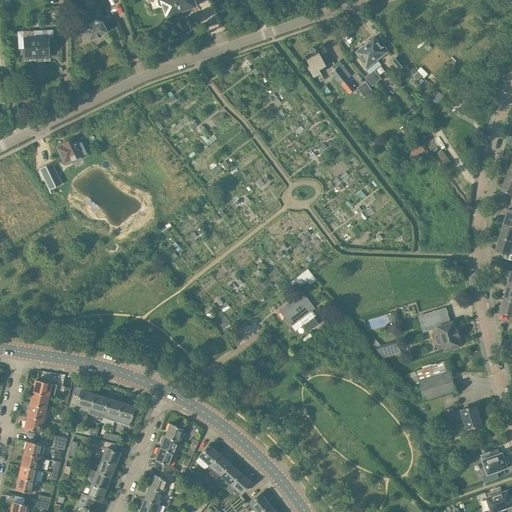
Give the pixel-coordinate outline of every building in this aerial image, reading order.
[(68,0),(69,10),(77,9),(76,0),(68,0)] [(156,0),(156,1),(158,5),(162,7),(165,17),(196,6),(193,0),(156,0)] [(89,16),(77,22),(81,32),(85,31),(89,39),(105,31),(101,23),(104,22),(99,11),(98,12),(97,10),(94,9),(89,11),(88,14),(89,16)] [(48,37),(24,38),(24,57),(42,56),(43,57),(45,57),(47,56),(48,56),(48,50),(53,50),(53,42),(48,42),(48,37)] [(365,43),(364,44),(376,59),(387,51),(382,45),(381,46),(373,37),(370,40),(368,40),(365,41),(365,43)] [(381,65),(376,59),(364,44),(362,45),(361,45),(359,47),(359,48),(355,51),(362,61),(361,62),(365,68),(369,73),(365,77),(372,86),(381,78),(375,70),(381,65)] [(324,79),(318,70),(325,65),(323,61),(326,59),(322,51),(319,53),(317,48),(316,49),(312,47),(309,49),(310,52),(304,55),(309,65),(307,66),(313,77),(316,75),(320,82),(324,79)] [(397,55),(392,60),(399,69),(404,65),(397,55)] [(351,75),(339,61),(335,64),(337,67),(341,72),(347,79),(351,75)] [(341,72),(337,67),(331,71),(348,92),(354,88),(347,79),(341,72)] [(425,93),(432,85),(423,76),(415,84),(425,93)] [(365,81),(356,87),(363,98),(372,91),(365,81)] [(438,90),(430,98),(439,106),(446,98),(438,90)] [(420,111),(415,106),(410,111),(415,115),(420,111)] [(417,115),(408,122),(417,134),(426,126),(417,115)] [(401,128),(406,135),(412,131),(406,124),(401,128)] [(63,144),(57,146),(63,161),(66,162),(71,159),(81,155),(87,152),(80,139),(75,142),(73,138),(62,143),(63,144)] [(418,155),(425,150),(419,142),(412,147),(418,155)] [(100,162),(85,173),(89,179),(105,168),(100,162)] [(62,184),(52,163),(39,169),(49,190),(62,184)] [(17,172),(0,180),(15,209),(32,200),(17,172)] [(511,193),(511,178),(507,177),(501,189),(511,193)] [(500,236),(500,237),(511,240),(511,225),(504,223),(502,228),(499,228),(497,235),(500,236)] [(511,240),(500,237),(496,250),(506,253),(505,258),(511,260),(511,240)] [(112,261),(125,252),(116,239),(103,248),(112,261)] [(63,264),(68,272),(81,264),(76,256),(63,264)] [(307,269),(288,284),(294,291),(313,276),(307,269)] [(308,330),(318,323),(309,312),(314,308),(302,292),(278,311),(291,327),(299,320),(308,330)] [(500,305),(499,311),(501,312),(501,313),(510,315),(509,322),(511,322),(511,300),(504,299),(503,305),(500,305)] [(439,328),(441,334),(437,335),(436,337),(438,343),(440,344),(444,343),(446,350),(461,345),(458,337),(460,336),(458,329),(456,330),(453,322),(451,322),(446,308),(419,317),(424,333),(439,328)] [(397,311),(391,313),(393,323),(400,321),(397,311)] [(226,340),(231,337),(227,332),(222,335),(226,340)] [(402,353),(399,343),(379,350),(385,358),(402,353)] [(456,391),(450,372),(447,361),(418,370),(403,378),(409,386),(420,383),(426,401),(456,391)] [(35,380),(32,393),(48,396),(53,397),(56,385),(50,383),(35,380)] [(62,399),(68,400),(70,389),(64,387),(62,399)] [(78,396),(72,394),(69,407),(88,413),(94,395),(80,391),(78,396)] [(30,404),(45,408),(48,396),(32,393),(30,404)] [(102,418),(103,412),(107,398),(94,395),(88,413),(88,414),(102,418)] [(121,402),(107,398),(103,412),(101,418),(115,422),(116,416),(121,402)] [(128,405),(121,402),(116,416),(115,422),(129,426),(134,406),(135,403),(128,402),(128,405)] [(30,404),(27,416),(42,420),(45,408),(30,404)] [(462,411),(454,413),(453,408),(445,411),(450,424),(457,422),(457,421),(464,418),(466,422),(458,425),(462,437),(477,432),(475,428),(482,425),(476,406),(462,410),(462,411)] [(39,432),(42,420),(27,416),(25,429),(39,432)] [(429,429),(435,424),(430,419),(425,424),(429,429)] [(170,424),(166,436),(178,441),(183,429),(170,424)] [(174,453),(178,441),(166,436),(163,435),(160,442),(163,443),(161,447),(174,453)] [(55,436),(54,441),(65,444),(66,438),(55,436)] [(119,452),(115,451),(117,444),(101,440),(94,455),(94,457),(101,460),(114,465),(119,452)] [(64,450),(65,444),(54,441),(52,447),(64,450)] [(27,442),(24,454),(39,457),(41,445),(27,442)] [(199,456),(210,465),(219,455),(208,445),(199,456)] [(165,464),(162,470),(174,475),(177,469),(169,465),(174,453),(161,447),(161,448),(158,447),(155,454),(158,455),(156,460),(165,464)] [(504,456),(503,452),(492,456),(490,451),(481,454),(488,474),(482,475),(485,482),(498,477),(496,471),(508,467),(507,464),(508,464),(505,455),(504,456)] [(21,466),(36,469),(42,471),(45,459),(39,457),(24,454),(21,466)] [(216,479),(220,475),(230,464),(219,455),(210,465),(206,470),(216,479)] [(100,465),(97,472),(110,477),(114,465),(101,460),(94,457),(92,462),(100,465)] [(55,460),(52,472),(57,474),(61,462),(55,460)] [(220,475),(231,484),(240,474),(230,464),(220,475)] [(19,477),(34,481),(36,469),(21,466),(19,477)] [(105,489),(110,477),(97,472),(90,469),(88,474),(95,477),(92,484),(105,489)] [(150,487),(163,493),(169,495),(171,491),(169,490),(172,481),(174,475),(162,470),(159,476),(154,475),(150,487)] [(250,483),(240,474),(231,484),(226,488),(232,493),(236,489),(241,494),(250,483)] [(187,479),(193,484),(196,480),(191,475),(187,479)] [(31,493),(34,481),(19,477),(16,490),(31,493)] [(79,500),(93,505),(95,499),(100,502),(105,489),(92,484),(87,496),(81,494),(79,500)] [(197,488),(203,493),(207,489),(201,484),(197,488)] [(158,505),(163,493),(150,487),(145,500),(158,505)] [(494,495),(487,498),(488,500),(491,510),(488,511),(501,511),(500,510),(511,505),(511,495),(511,496),(511,495),(510,496),(509,490),(502,492),(500,487),(492,490),(494,495)] [(212,494),(207,489),(203,493),(208,498),(212,494)] [(49,503),(50,497),(38,494),(37,501),(49,503)] [(260,494),(249,502),(247,503),(243,499),(234,508),(238,511),(244,506),(249,511),(253,508),(256,511),(258,511),(269,505),(260,494)] [(223,510),(224,511),(229,511),(234,508),(243,499),(240,495),(230,504),(223,510)] [(13,501),(10,511),(26,511),(28,506),(48,510),(49,503),(37,501),(24,498),(23,504),(13,501)] [(162,511),(164,507),(158,505),(145,500),(142,498),(139,506),(142,507),(140,511),(141,511),(162,511)] [(80,511),(94,511),(91,510),(93,505),(79,500),(77,505),(78,505),(76,510),(81,511),(80,511)] [(202,500),(198,506),(202,510),(207,504),(202,500)]
